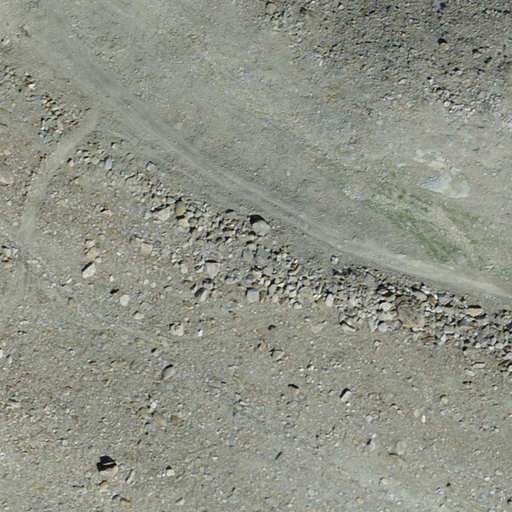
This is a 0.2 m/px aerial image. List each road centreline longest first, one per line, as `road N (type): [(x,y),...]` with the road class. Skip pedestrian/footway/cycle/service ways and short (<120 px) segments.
road 1 (track): [(47,0),(60,45),(196,165),(295,229),(511,301)]
road 2 (track): [(106,86),(95,130),(56,178),(0,326)]
